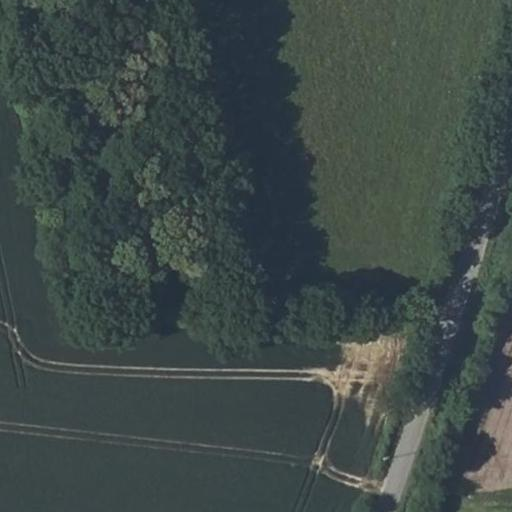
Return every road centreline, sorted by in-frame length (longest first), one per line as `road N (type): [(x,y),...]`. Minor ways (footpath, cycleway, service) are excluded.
road 1 (track): [(456,311),(426,301),(64,311),(25,0)]
road 2 (unclassified): [(511,145),(385,511)]
